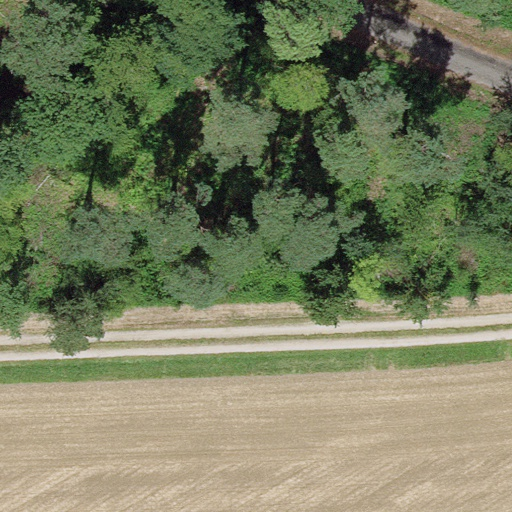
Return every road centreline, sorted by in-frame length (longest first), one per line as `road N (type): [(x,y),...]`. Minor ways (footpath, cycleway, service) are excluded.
road 1 (track): [(511,333),(207,349),(0,349)]
road 2 (track): [(511,79),(322,0)]
